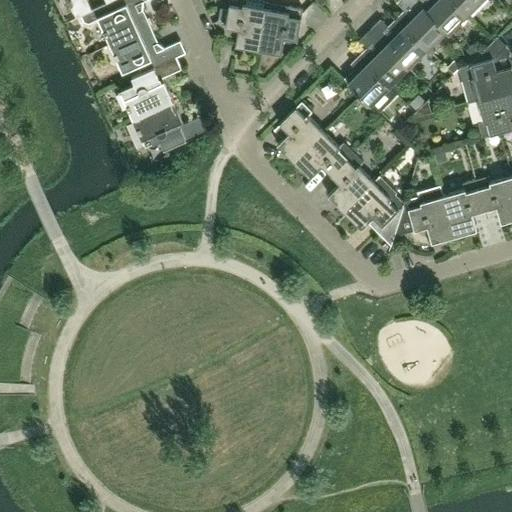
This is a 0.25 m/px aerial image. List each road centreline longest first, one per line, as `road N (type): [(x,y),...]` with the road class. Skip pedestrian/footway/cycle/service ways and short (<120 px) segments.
road 1 (residential): [(511,249),(380,289),(247,154),(237,130)]
road 2 (residential): [(237,130),(179,0)]
